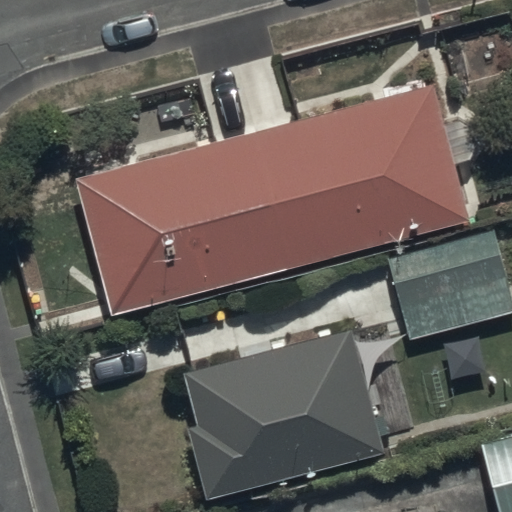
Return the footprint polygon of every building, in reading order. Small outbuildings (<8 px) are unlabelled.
[(112,304),(118,303),(470,208),(434,70),(75,166),(112,304)] [(511,282),(497,223),(389,251),(410,334),(511,307),(511,282)] [(186,416),(204,488),(386,442),(355,320),(188,362),(201,412),(186,416)] [(511,511),(511,424),(483,432),(503,511),(511,511)] [(447,511),(446,503),(409,511),(367,511),(364,499),(312,511),(447,511)]
